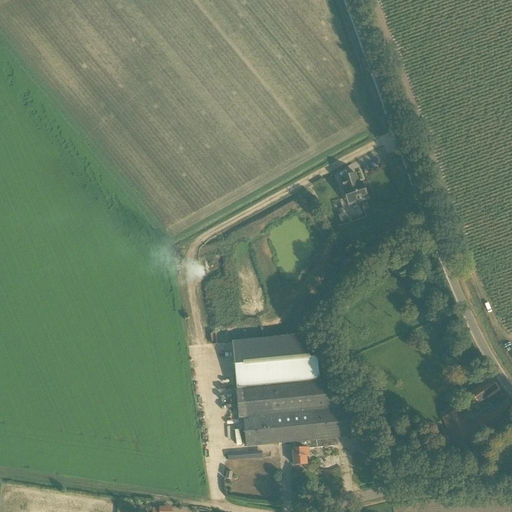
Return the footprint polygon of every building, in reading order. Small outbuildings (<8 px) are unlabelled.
[(359,184),(358,181),(355,174),(341,179),(344,189),(343,189),(348,206),(359,202),(359,201),(360,200),(361,200),(367,198),(362,183),(359,184)] [(236,390),(239,419),(243,419),(246,447),(292,443),(293,450),(294,466),(306,465),(306,457),(309,457),(308,449),(324,448),(324,449),(328,449),(328,447),(338,447),(337,439),(356,437),(354,408),(348,399),(339,400),(336,369),(328,370),(318,371),(317,357),(315,335),(232,343),(236,390)] [(326,356),(317,357),(318,371),(328,370),(326,356)] [(478,405),(500,390),(492,379),(470,394),(478,405)] [(485,436),(511,417),(511,408),(506,400),(467,426),(458,410),(442,419),(456,445),(458,449),(463,458),(471,453),(464,440),(481,430),(485,436)] [(262,451),(252,452),(229,454),(229,462),(253,459),(253,458),(263,458),(262,451)]
